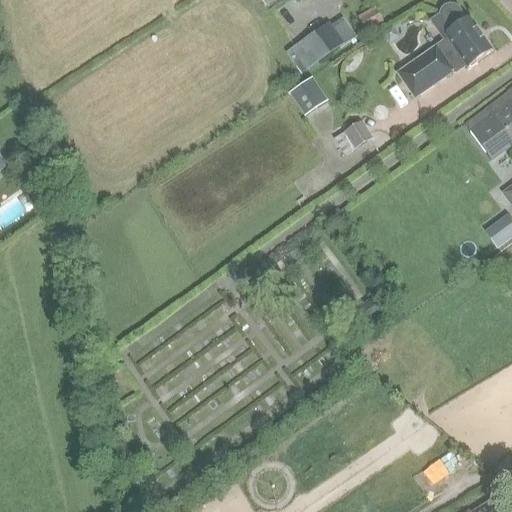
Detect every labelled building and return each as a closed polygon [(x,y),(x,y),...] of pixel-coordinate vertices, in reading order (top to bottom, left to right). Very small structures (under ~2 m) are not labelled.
[(452,73),(451,72),(463,64),(466,69),(468,68),(470,68),(474,65),(475,63),(491,52),(469,19),(462,24),(460,21),(460,14),(458,10),(454,7),(449,6),(444,8),(441,11),(439,16),(431,22),(442,38),(444,37),(447,41),(435,49),(435,48),(396,74),(413,99),(452,73)] [(383,23),(375,8),(358,18),(366,32),(383,23)] [(289,53),(305,74),(357,35),(341,13),(289,53)] [(288,94),(303,117),(326,102),(310,79),(288,94)] [(465,127),(491,161),(511,145),(511,89),(507,94),(508,94),(465,127)] [(358,124),(344,133),(354,150),(368,141),(358,124)] [(511,222),(508,216),(485,233),(498,251),(511,239),(511,222)] [(376,307),(360,318),(369,331),(386,320),(376,307)] [(473,511),(469,511),(468,510),(464,511),(497,511),(491,501),(473,511)]
